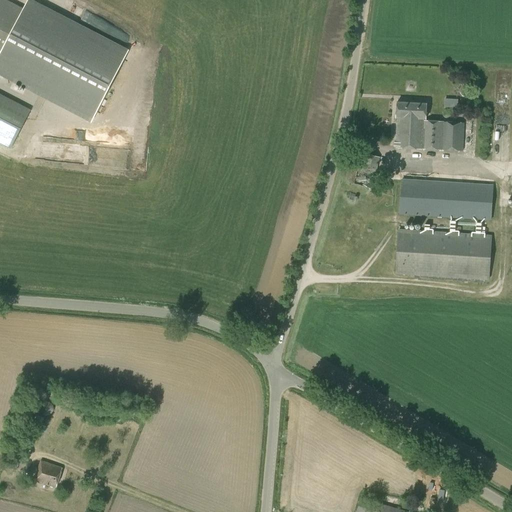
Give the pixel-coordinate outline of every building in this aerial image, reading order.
[(28,0),(24,9),(5,0),(0,0),(0,75),(91,123),(128,50),(32,0),(28,0)] [(30,110),(0,94),(0,143),(10,149),(30,110)] [(444,98),(444,106),(458,107),(458,99),(444,98)] [(462,150),(464,123),(426,121),(427,104),(396,102),(395,118),(398,118),(396,146),(462,150)] [(353,151),(345,181),(371,189),(380,158),(353,151)] [(491,221),(493,185),(402,179),(399,214),(491,221)] [(489,280),(492,236),(399,230),(396,273),(489,280)] [(17,470),(24,444),(14,441),(11,454),(10,454),(6,467),(17,470)] [(56,487),(62,468),(41,461),(36,480),(56,487)] [(408,511),(390,506),(361,497),(356,511),(408,511)]
